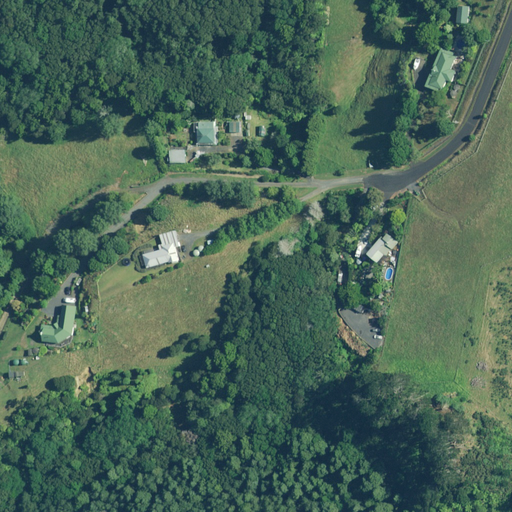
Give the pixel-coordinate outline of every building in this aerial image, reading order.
[(469,7),(458,5),(456,22),(467,24),(469,7)] [(457,53),(442,48),(434,69),(428,87),(439,91),(440,88),(443,89),(447,80),(449,81),(453,71),(451,70),(457,53)] [(236,132),(236,122),(228,121),(228,132),(236,132)] [(190,122),(190,128),(194,132),(197,132),(197,144),(199,145),(217,145),(217,123),(199,122),(190,122)] [(185,158),(185,148),(171,148),(171,158),(185,158)] [(182,246),(181,240),(178,231),(163,235),(166,245),(162,246),(163,250),(146,255),(150,268),(172,262),(172,263),(182,261),(178,247),(182,246)] [(399,242),(388,234),(384,238),(382,236),(368,254),(383,266),(389,258),(386,255),(392,248),(393,249),(399,242)] [(207,253),(202,248),(198,253),(202,257),(207,253)] [(358,285),(351,282),(349,288),(356,291),(358,285)] [(363,310),(364,311),(366,308),(356,301),(352,308),(361,314),(363,310)] [(77,305),(63,304),(62,315),(59,315),(59,322),(55,326),(45,325),(44,341),(61,343),(74,335),(77,305)]
